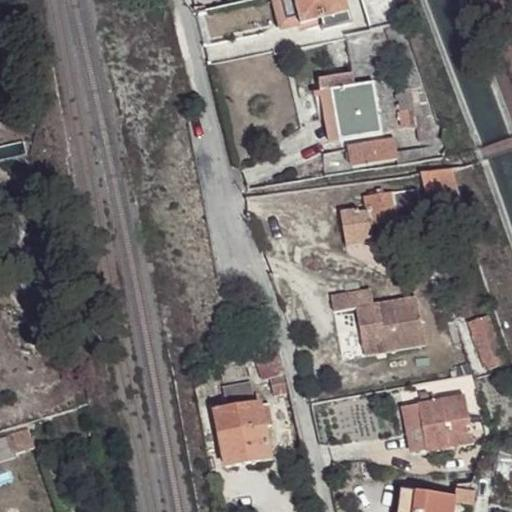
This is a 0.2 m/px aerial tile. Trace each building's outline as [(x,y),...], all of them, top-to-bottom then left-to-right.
[(272,0),(278,22),(301,15),(303,22),(305,27),(326,21),(324,17),(351,9),(348,0),(272,0)] [(404,23),(391,0),(351,0),(363,33),(389,27),(404,23)] [(354,19),(351,9),(324,17),(326,21),(327,27),(354,19)] [(301,15),(278,22),(280,28),(303,22),(301,15)] [(440,139),(404,23),(389,27),(402,128),(415,127),(418,142),(440,139)] [(321,79),(323,90),(333,89),(357,85),(355,74),(321,79)] [(357,85),(333,89),(341,141),(385,134),(377,82),(357,85)] [(341,141),(333,89),(323,90),(331,142),(341,141)] [(401,162),(399,150),(397,140),(352,147),(355,167),(381,163),(383,165),(401,162)] [(439,143),(420,146),(423,160),(442,157),(439,143)] [(420,146),(399,150),(401,162),(423,160),(420,146)] [(454,170),(423,174),(428,194),(459,187),(454,170)] [(459,187),(428,194),(433,213),(447,209),(464,204),(459,187)] [(360,206),(342,208),(348,242),(376,239),(373,224),(419,216),(428,214),(422,189),(368,197),(370,209),(360,210),(360,206)] [(428,214),(419,216),(421,225),(431,222),(428,214)] [(435,238),(431,222),(421,225),(425,240),(435,238)] [(45,299),(57,296),(51,272),(39,276),(45,295),(45,299)] [(23,301),(45,295),(39,276),(18,281),(23,301)] [(370,292),(331,300),(334,316),(356,312),(364,359),(425,347),(416,299),(373,307),(370,292)] [(471,324),(488,371),(506,366),(490,319),(471,324)] [(288,372),(281,345),(255,354),(261,379),(270,376),(288,372)] [(230,471),(272,461),(264,428),(272,427),(267,404),(256,407),(249,381),(222,386),(229,413),(216,417),(230,471)] [(451,445),(474,440),(465,393),(435,399),(433,392),(427,394),(426,392),(418,393),(420,402),(417,402),(422,424),(426,442),(449,438),(451,445)] [(422,424),(417,402),(402,405),(406,428),(422,424)] [(410,451),(411,453),(427,450),(426,442),(422,424),(406,428),(410,451)] [(34,449),(30,432),(5,437),(8,452),(13,455),(34,449)] [(0,454),(8,452),(5,437),(0,438),(0,454)] [(426,442),(427,450),(451,445),(449,438),(426,442)] [(400,491),(397,511),(451,511),(454,496),(400,491)]
